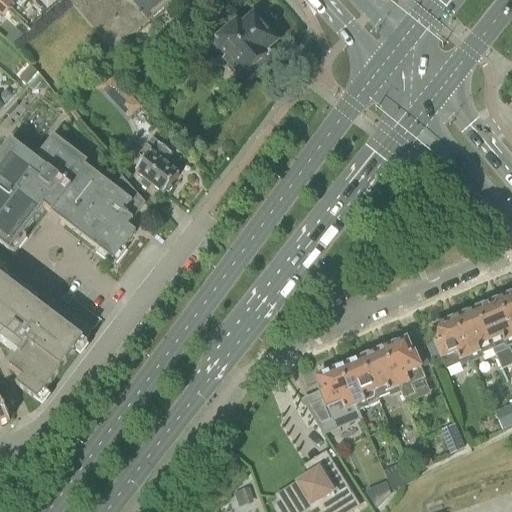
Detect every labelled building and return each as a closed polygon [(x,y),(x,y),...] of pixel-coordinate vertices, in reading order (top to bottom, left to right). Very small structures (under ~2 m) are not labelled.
[(0,0),(0,4),(9,12),(15,5),(9,0),(0,0)] [(66,0),(120,64),(135,52),(138,55),(179,20),(175,16),(186,7),(182,2),(184,0),(66,0)] [(0,14),(4,18),(9,12),(0,4),(0,14)] [(278,45),(254,18),(243,27),(236,19),(230,18),(226,22),(226,27),(228,29),(225,31),(227,33),(216,43),(245,78),(264,62),(269,62),(274,58),(275,53),(272,50),(278,45)] [(27,88),(39,75),(30,68),(19,80),(27,88)] [(126,93),(112,78),(100,89),(114,104),(126,93)] [(0,99),(0,102),(6,107),(14,99),(7,92),(0,99)] [(45,210),(98,251),(99,252),(108,238),(123,250),(136,234),(128,228),(145,205),(122,179),(114,189),(85,167),(88,164),(54,138),(35,162),(12,144),(0,160),(0,334),(23,352),(9,370),(22,381),(17,388),(38,404),(94,331),(59,304),(49,317),(34,305),(30,309),(20,302),(24,298),(4,283),(1,287),(0,286),(0,238),(9,227),(23,238),(45,210)] [(136,174),(164,197),(167,193),(169,194),(172,189),(171,188),(179,177),(164,165),(172,154),(152,139),(139,156),(145,161),(136,174)] [(511,296),(508,298),(508,299),(499,303),(511,334),(511,296)] [(481,311),(477,312),(493,352),(494,352),(496,358),(508,353),(511,361),(511,334),(499,303),(489,307),(481,310),(481,311)] [(473,364),(478,362),(484,360),(483,356),(493,352),(477,312),(472,314),(464,317),(464,318),(455,322),(473,364)] [(462,369),(467,367),(473,364),(455,322),(445,326),(445,325),(436,329),(437,330),(432,331),(436,343),(426,347),(431,361),(440,357),(446,371),(461,365),(462,369)] [(399,390),(404,401),(416,397),(411,386),(425,380),(414,355),(412,356),(406,342),(401,344),(393,347),(393,348),(383,352),(399,390)] [(389,394),(399,390),(383,352),(374,356),(374,355),(366,359),(362,361),(376,395),(387,389),(389,394)] [(349,367),(340,371),(358,413),(381,404),(379,400),(378,401),(376,395),(362,361),(357,363),(349,366),(349,367)] [(320,395),(301,402),(324,437),(362,420),(358,413),(340,371),(330,375),(329,374),(321,378),(322,378),(317,380),(322,394),(320,395)] [(0,427),(10,423),(0,399),(0,427)] [(463,450),(453,427),(442,432),(453,455),(463,450)] [(429,456),(413,462),(418,474),(434,467),(429,456)] [(304,511),(312,508),(314,511),(351,511),(357,509),(326,457),(324,458),(330,466),(278,499),(280,502),(277,505),(276,510),(276,511),(304,511)] [(406,468),(385,478),(391,492),(413,482),(406,468)] [(234,496),(239,510),(254,505),(249,490),(234,496)]
